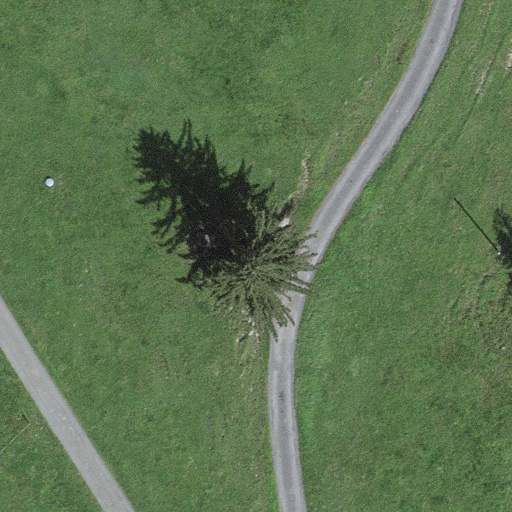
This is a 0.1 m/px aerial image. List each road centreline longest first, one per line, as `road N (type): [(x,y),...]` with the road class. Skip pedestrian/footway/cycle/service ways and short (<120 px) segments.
road 1 (track): [(449,0),(427,61),(300,271),(281,385),(300,511)]
road 2 (unclassified): [(117,511),(0,318)]
